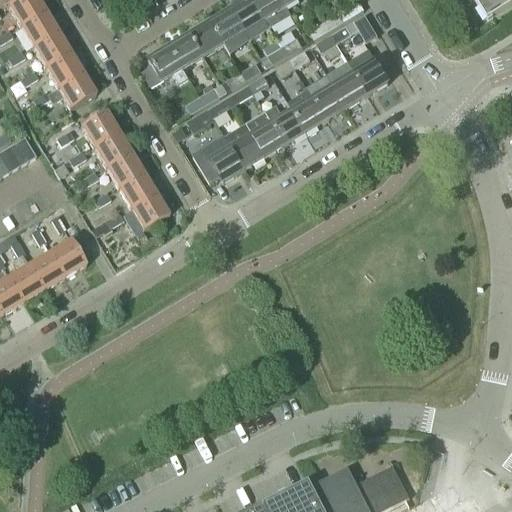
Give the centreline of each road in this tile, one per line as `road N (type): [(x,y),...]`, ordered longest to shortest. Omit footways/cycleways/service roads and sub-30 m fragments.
road 1 (unclassified): [(463,425),(483,400),(508,292),(505,240),(450,97)]
road 2 (unclassified): [(143,511),(303,434),(362,419),(463,425)]
road 3 (residential): [(210,241),(450,97)]
road 4 (residential): [(0,361),(210,241)]
road 5 (residential): [(210,241),(103,53)]
